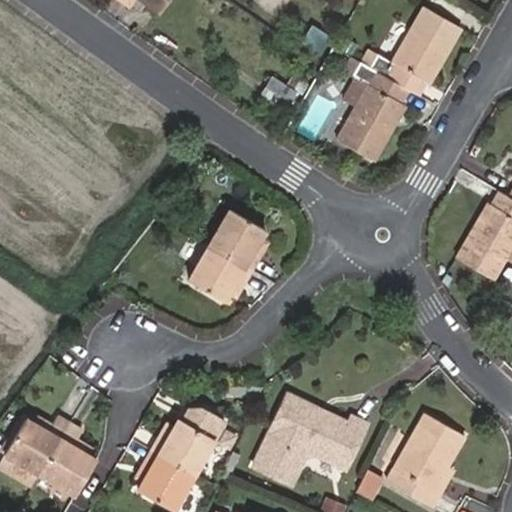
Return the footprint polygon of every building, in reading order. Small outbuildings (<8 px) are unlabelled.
[(366,66),(409,89),(417,94),(425,79),(430,82),(462,26),(423,3),(391,59),(376,50),(366,66)] [(344,39),(339,47),(351,54),(355,46),(344,39)] [(366,66),(361,62),(354,76),(357,78),(369,84),(357,106),(338,140),(374,160),(406,105),(401,103),(409,89),(366,66)] [(357,78),(346,99),(357,106),(369,84),(357,78)] [(273,79),(261,95),(284,111),(295,95),(273,79)] [(511,199),(505,196),(496,191),(489,203),(484,200),(452,256),(493,279),(507,255),(511,258),(511,199)] [(229,210),(208,244),(249,270),(259,255),(252,250),(260,236),(262,232),(229,210)] [(252,250),(259,255),(267,241),(260,236),(252,250)] [(249,270),(208,244),(186,279),(219,300),(223,293),(233,278),(241,284),(249,270)] [(231,299),(241,284),(233,278),(223,293),(231,299)] [(263,386),(223,387),(223,395),(249,395),(245,405),(253,409),(263,386)] [(348,424),(328,414),(325,419),(318,416),(315,408),(290,395),(254,467),(292,485),(305,459),(314,454),(343,470),(366,425),(351,417),(348,424)] [(158,437),(152,448),(194,474),(214,439),(225,420),(201,406),(193,408),(185,422),(181,419),(177,425),(167,441),(158,437)] [(325,419),(328,414),(315,408),(318,416),(325,419)] [(433,489),(447,465),(465,434),(427,411),(388,479),(433,507),(441,494),(433,489)] [(0,447),(0,450),(6,453),(27,417),(20,413),(0,447)] [(65,430),(71,421),(57,414),(52,422),(47,429),(33,421),(27,417),(6,453),(10,455),(41,472),(65,430)] [(47,429),(52,422),(37,414),(33,421),(47,429)] [(168,420),(158,437),(167,441),(177,425),(168,420)] [(83,428),(71,421),(65,430),(41,472),(78,493),(98,458),(89,452),(74,444),(78,437),(83,428)] [(93,446),(78,437),(74,444),(89,452),(93,446)] [(194,474),(152,448),(143,464),(151,469),(143,483),(139,490),(173,511),(194,474)] [(34,485),(41,472),(10,455),(4,468),(34,485)] [(151,469),(143,464),(135,477),(143,483),(151,469)] [(454,470),(447,465),(433,489),(441,494),(454,470)] [(367,470),(356,492),(371,501),(382,478),(367,470)] [(321,511),(343,511),(344,511),(327,502),(321,511)]
